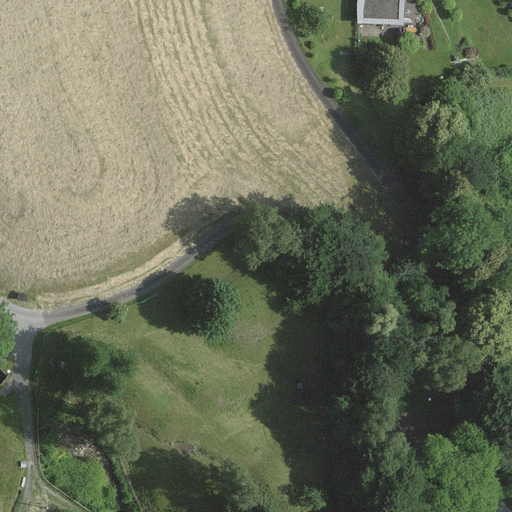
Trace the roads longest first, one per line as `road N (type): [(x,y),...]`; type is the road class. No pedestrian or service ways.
road 1 (track): [(26,321),(144,286),(254,218),(316,223),(378,287),(396,337),(389,395),(411,416),(431,419),(449,406),(454,314),(389,186)]
road 2 (residential): [(281,0),(309,76),(389,186)]
road 3 (track): [(78,511),(31,477),(26,321)]
